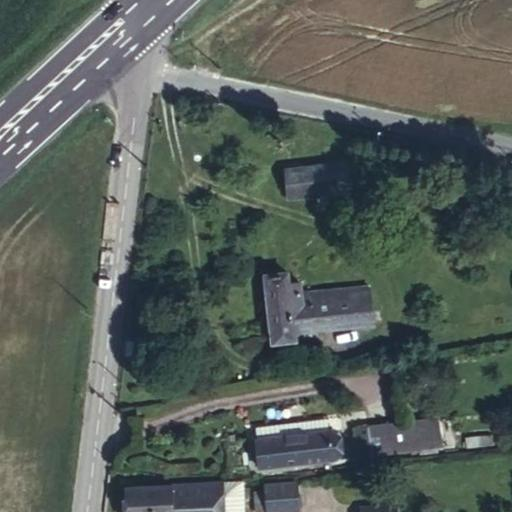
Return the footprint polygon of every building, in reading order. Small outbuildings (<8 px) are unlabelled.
[(345,188),(342,163),(285,170),(288,195),(345,188)] [(369,286),(302,292),(300,280),(299,270),(264,274),(272,343),(296,340),(294,329),(373,320),(369,286)] [(298,423),(299,435),(330,431),(329,419),(298,423)] [(409,450),(405,421),(367,426),(370,454),(409,450)] [(257,440),(299,435),(298,423),(256,428),(257,440)] [(330,431),(299,435),(257,440),(260,468),(336,459),(333,431),(330,431)] [(245,511),(244,481),(225,482),(173,484),(125,486),(125,511),(245,511)] [(268,511),(299,510),(297,484),(266,486),(267,492),(267,511),(268,511)] [(267,511),(267,492),(256,493),(257,511),(267,511)]
